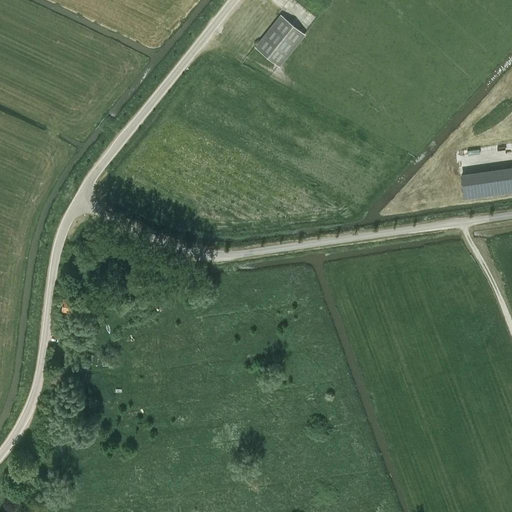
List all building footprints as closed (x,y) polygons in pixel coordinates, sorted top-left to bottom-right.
[(281,16),(256,47),(279,66),(304,35),(281,16)] [(462,191),(463,198),(511,190),(511,170),(461,178),(460,178),(462,191)] [(62,309),(63,309),(62,317),(69,317),(70,310),(77,311),(79,299),(63,297),(62,309)] [(72,350),(58,348),(56,364),(69,366),(72,350)] [(51,382),(68,385),(71,366),(53,364),(51,382)]
